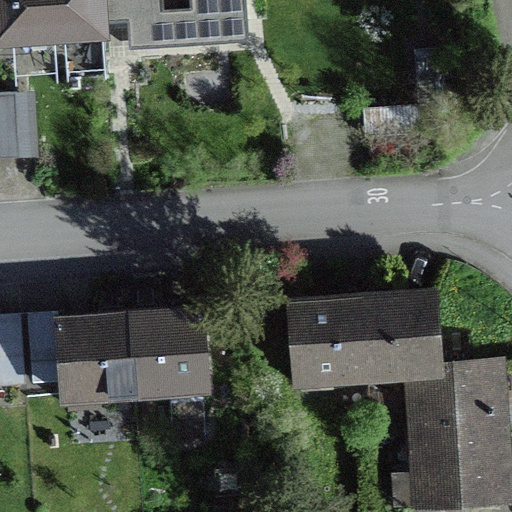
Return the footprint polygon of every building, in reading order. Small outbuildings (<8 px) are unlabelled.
[(0,0),(0,58),(111,51),(110,30),(107,0),(0,0)] [(107,0),(110,30),(129,29),(131,58),(248,50),(244,0),(107,0)] [(412,52),(416,108),(444,105),(440,50),(412,52)] [(0,163),(39,162),(36,95),(18,96),(18,92),(0,93),(0,163)] [(418,136),(416,108),(361,111),(363,139),(418,136)] [(412,368),(436,366),(431,292),(378,295),(362,296),(352,297),(295,301),(300,375),(365,371),(412,368)] [(21,307),(0,308),(0,380),(26,379),(21,307)] [(203,394),(198,309),(138,312),(128,313),(119,314),(60,317),(65,392),(133,388),(170,386),(171,396),(203,394)] [(498,417),(495,363),(436,366),(412,368),(421,502),(503,497),(498,417)]
